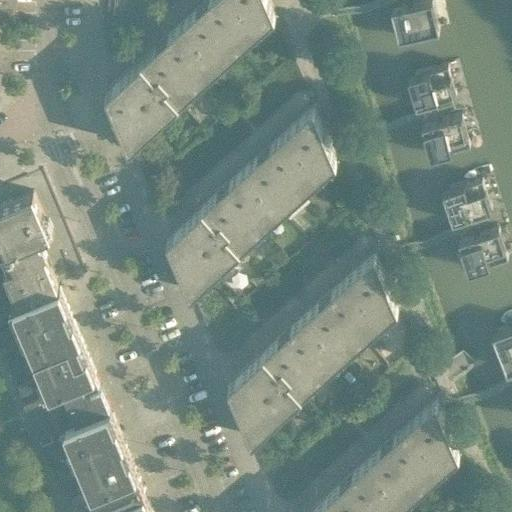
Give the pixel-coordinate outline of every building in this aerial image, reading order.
[(275,12),(270,0),(203,0),(199,3),(238,46),(247,38),(252,33),(275,12)] [(431,0),(428,0),(392,9),(399,38),(438,29),(431,0)] [(197,83),(238,46),(199,3),(159,40),(197,83)] [(256,37),(252,33),(247,38),(250,42),(256,37)] [(197,83),(159,40),(106,87),(130,143),(134,139),(150,125),(197,83)] [(447,64),(408,75),(417,104),(455,93),(447,64)] [(337,159),(313,102),(260,150),(299,193),(337,159)] [(461,114),(423,125),(431,154),(469,143),(461,114)] [(259,228),(299,193),(260,150),(221,185),(259,228)] [(97,163),(101,172),(110,168),(106,159),(97,163)] [(481,177),(443,190),(453,218),(491,206),(481,177)] [(259,228),(221,185),(167,233),(191,289),(196,285),(214,269),(259,228)] [(34,189),(0,202),(0,239),(3,239),(14,267),(4,271),(8,280),(9,282),(50,265),(46,254),(48,251),(44,243),(41,242),(38,236),(51,231),(34,189)] [(498,227),(460,240),(469,268),(507,255),(498,227)] [(398,305),(375,249),(321,297),(359,339),(398,305)] [(15,303),(15,304),(60,285),(60,284),(59,284),(50,265),(9,282),(17,302),(15,303)] [(60,285),(15,304),(14,304),(35,353),(81,334),(60,285)] [(271,419),(359,339),(321,297),(229,379),(252,436),(255,433),(271,419)] [(511,324),(492,332),(507,370),(511,367),(511,324)] [(0,331),(0,342),(3,348),(14,343),(7,328),(0,331)] [(81,334),(35,353),(50,389),(96,370),(81,334)] [(5,355),(9,362),(20,358),(17,350),(5,355)] [(10,367),(14,374),(25,370),(22,362),(10,367)] [(96,370),(50,389),(23,401),(38,436),(65,425),(111,406),(96,370)] [(18,385),(24,400),(36,395),(29,380),(18,385)] [(460,451),(436,395),(383,443),(421,485),(460,451)] [(120,428),(111,406),(65,425),(74,447),(120,428)] [(138,472),(120,428),(74,447),(92,490),(93,490),(138,472)] [(372,511),(391,511),(421,485),(383,443),(343,478),(372,511)] [(93,490),(92,490),(71,499),(76,511),(87,511),(90,511),(100,507),(145,489),(138,472),(93,490)] [(372,511),(343,478),(305,511),(372,511)] [(154,511),(149,497),(145,489),(100,507),(102,511),(154,511)]
